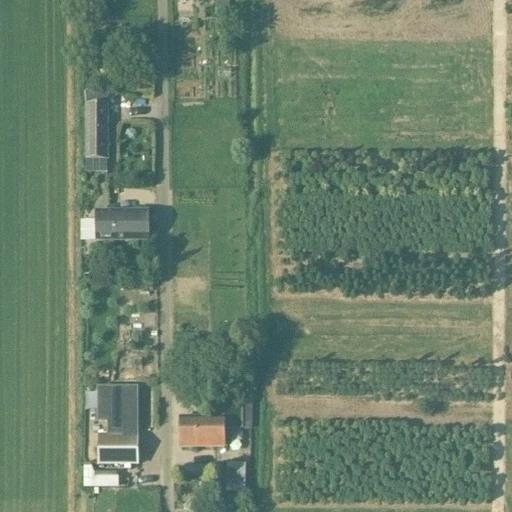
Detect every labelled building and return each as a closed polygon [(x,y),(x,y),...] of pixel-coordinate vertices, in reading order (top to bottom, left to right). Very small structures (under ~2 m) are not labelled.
[(220,4),(216,10),(216,22),(228,22),(228,4),(220,4)] [(85,107),(86,163),(109,163),(109,107),(85,107)] [(98,243),(150,242),(149,212),(98,213),(98,243)] [(212,400),(212,419),(181,419),(181,449),(224,449),(224,431),(252,430),(252,399),(243,399),(237,399),(237,381),(216,381),(216,400),(212,400)] [(137,466),(137,438),(132,438),(132,433),(137,433),(137,390),(99,390),(99,423),(109,423),(109,438),(99,438),(99,466),(137,466)] [(245,465),(226,464),(226,492),(220,492),(220,509),(229,510),(228,511),(244,511),(244,495),(229,495),(229,494),(245,493),(245,465)] [(122,488),(122,474),(87,473),(86,488),(122,488)]
